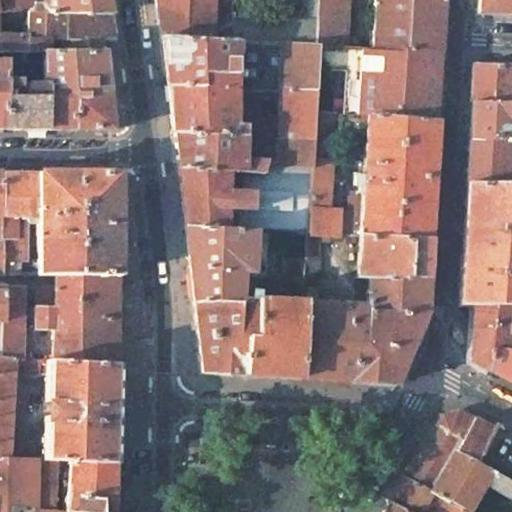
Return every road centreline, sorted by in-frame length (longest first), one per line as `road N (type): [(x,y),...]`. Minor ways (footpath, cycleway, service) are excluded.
road 1 (tertiary): [(146,150),(165,311),(163,405)]
road 2 (residential): [(400,420),(163,405)]
road 3 (tertiary): [(127,0),(146,150)]
road 4 (residential): [(146,150),(0,155)]
road 5 (residential): [(400,420),(426,376),(453,381),(511,413)]
